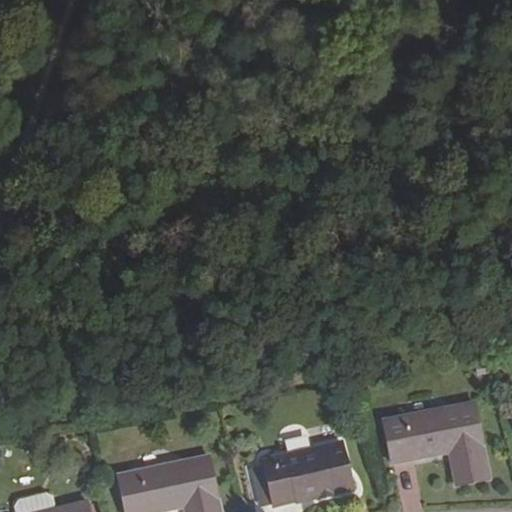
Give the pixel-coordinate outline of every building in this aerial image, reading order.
[(86,266),(64,263),(60,294),(83,297),(86,266)] [(383,420),(391,466),(448,454),(456,486),(489,479),(474,403),(383,420)] [(262,462),(273,509),(353,490),(341,442),(262,462)] [(196,511),(220,511),(209,456),(117,476),(124,511),(166,511),(184,508),(195,505),(196,511)] [(16,511),(46,511),(55,510),(53,503),(46,499),(21,505),(16,511)] [(88,511),(85,502),(55,510),(46,511),(88,511)]
